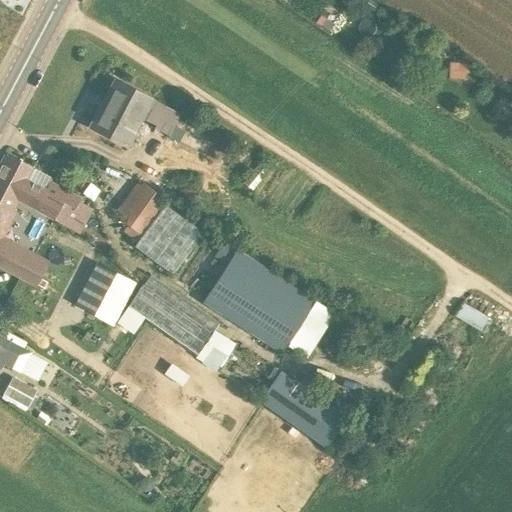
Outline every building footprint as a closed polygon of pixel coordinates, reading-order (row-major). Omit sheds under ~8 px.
[(311,19),(322,26),(327,19),(317,11),(311,19)] [(466,63),(451,63),(451,78),(466,79),(466,63)] [(114,82),(118,84),(104,110),(100,108),(89,128),(127,148),(141,120),(155,127),(154,129),(168,137),(180,115),(114,81),(114,82)] [(0,166),(0,191),(16,199),(65,226),(80,199),(30,172),(32,168),(7,154),(0,166)] [(118,212),(114,217),(141,238),(165,206),(167,204),(140,184),(139,186),(136,183),(115,210),(118,212)] [(0,246),(0,229),(16,199),(0,191),(0,266),(35,285),(21,311),(39,321),(75,252),(44,237),(34,256),(9,242),(6,249),(0,246)] [(315,301),(221,241),(211,257),(225,266),(201,303),(281,355),(315,301)] [(96,264),(73,306),(112,326),(135,284),(96,264)] [(453,315),(478,329),(486,315),(461,301),(453,315)] [(212,331),(194,358),(201,362),(200,364),(214,374),(234,345),(212,331)] [(30,353),(14,344),(0,337),(0,336),(0,352),(7,357),(3,364),(19,372),(23,365),(30,368),(37,357),(29,353),(30,353)] [(257,401),(326,450),(348,420),(280,371),(257,401)] [(37,391),(12,378),(3,394),(28,408),(37,391)]
